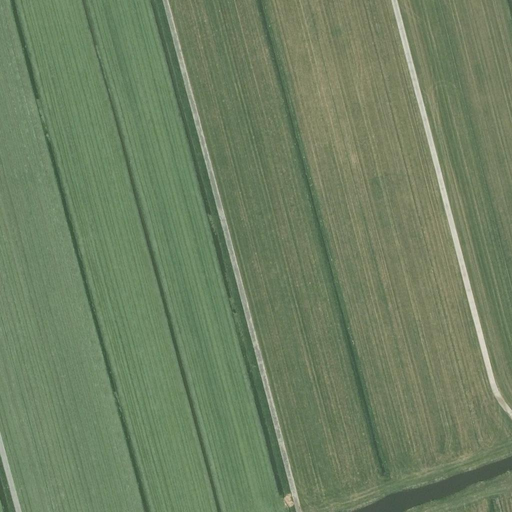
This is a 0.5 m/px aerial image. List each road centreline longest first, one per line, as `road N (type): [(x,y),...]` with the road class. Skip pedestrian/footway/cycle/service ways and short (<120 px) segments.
road 1 (track): [(163,0),(298,511)]
road 2 (track): [(511,416),(492,388),(394,0)]
